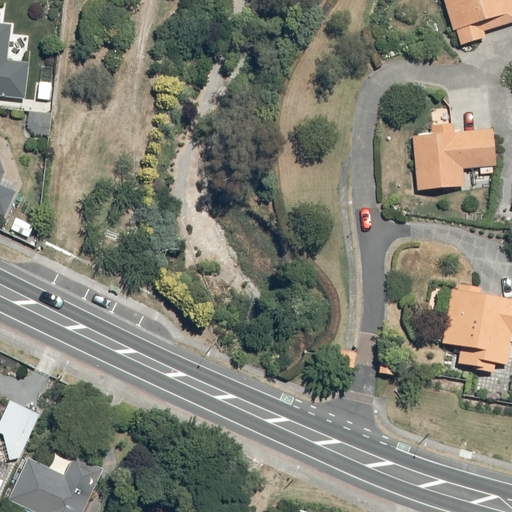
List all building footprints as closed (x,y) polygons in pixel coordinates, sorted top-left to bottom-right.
[(511,0),(448,0),(459,31),(461,31),(467,47),(492,38),(489,30),(511,22),(511,0)] [(0,95),(33,95),(33,62),(21,62),(21,55),(29,55),(30,32),(15,32),(15,20),(6,20),(6,8),(0,8),(0,95)] [(43,79),(41,99),(53,100),(55,80),(43,79)] [(53,110),(31,110),(31,134),(52,134),(53,110)] [(436,125),(437,131),(421,131),(421,135),(417,136),(419,190),(468,189),(467,169),(481,168),(482,175),(495,175),(495,167),(500,167),(499,129),(464,130),(464,124),(436,125)] [(0,218),(1,218),(16,189),(4,182),(4,181),(5,181),(5,180),(6,179),(6,178),(7,177),(7,176),(7,175),(7,174),(7,173),(7,171),(7,170),(7,169),(7,168),(7,167),(7,166),(7,165),(6,164),(6,163),(5,162),(5,161),(4,161),(4,160),(3,159),(2,158),(2,157),(1,157),(0,156),(0,155),(0,218)] [(20,215),(12,228),(30,240),(38,227),(20,215)] [(462,291),(457,290),(448,343),(465,346),(461,364),(502,371),(503,365),(511,366),(511,361),(511,297),(486,293),(487,286),(464,282),(462,291)] [(44,413),(12,399),(0,422),(0,437),(10,442),(5,454),(23,462),(44,413)] [(30,506),(26,511),(87,511),(108,470),(78,455),(68,475),(30,457),(10,496),(30,506)]
